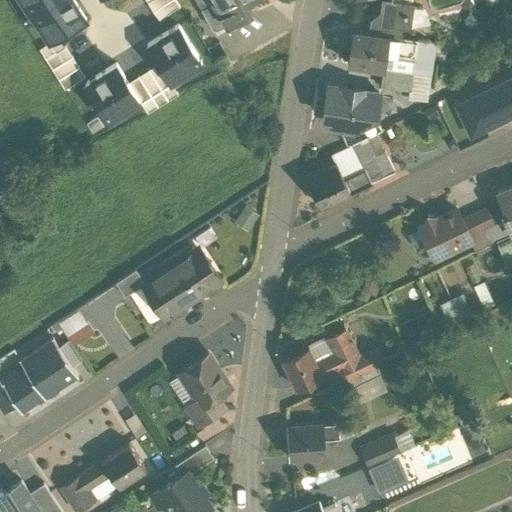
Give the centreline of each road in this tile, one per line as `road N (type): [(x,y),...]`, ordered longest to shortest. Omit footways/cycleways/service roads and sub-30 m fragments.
road 1 (residential): [(0,456),(271,278)]
road 2 (residential): [(274,260),(511,141)]
road 3 (residential): [(312,0),(274,260)]
road 4 (residential): [(271,278),(248,511)]
